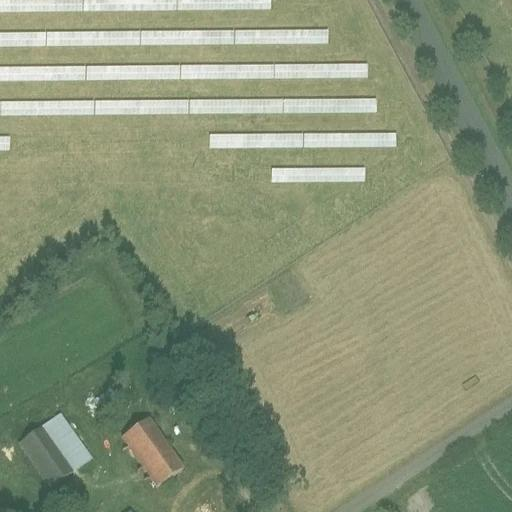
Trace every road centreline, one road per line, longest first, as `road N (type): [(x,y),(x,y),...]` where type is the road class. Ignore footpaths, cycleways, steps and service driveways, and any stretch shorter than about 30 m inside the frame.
road 1 (unclassified): [(403,0),(511,204)]
road 2 (unclassified): [(511,407),(354,511)]
